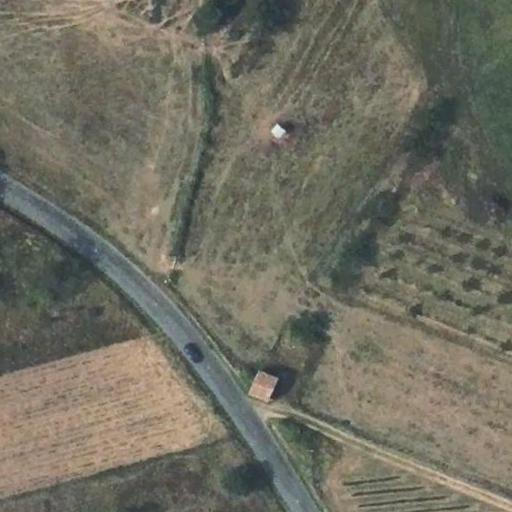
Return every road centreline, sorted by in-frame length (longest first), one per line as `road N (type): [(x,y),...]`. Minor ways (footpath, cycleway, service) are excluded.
road 1 (tertiary): [(0,187),(53,215),(158,304),(236,403),(303,511)]
road 2 (track): [(236,403),(294,415),(511,509)]
